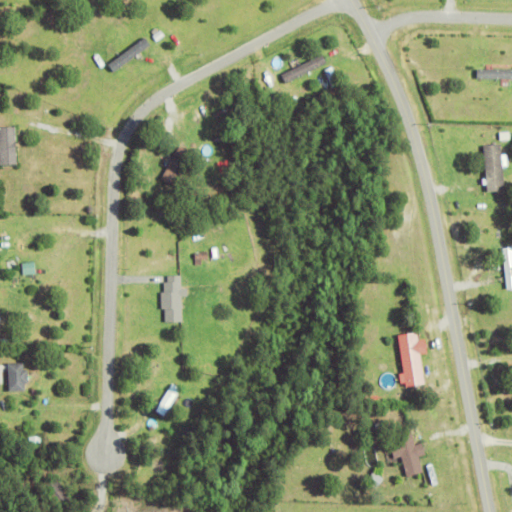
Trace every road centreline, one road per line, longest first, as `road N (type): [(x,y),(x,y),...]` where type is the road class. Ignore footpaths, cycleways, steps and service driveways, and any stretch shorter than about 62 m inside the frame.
road 1 (residential): [(346,0),(158,100),(121,147),(107,457)]
road 2 (residential): [(492,511),(421,145),(379,34),(351,0)]
road 3 (residential): [(379,34),(433,17),(511,19)]
